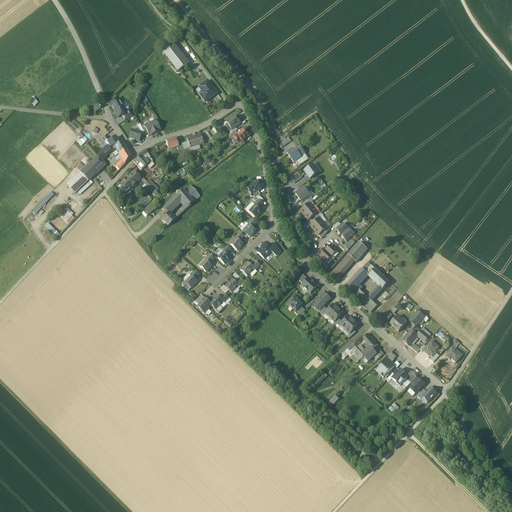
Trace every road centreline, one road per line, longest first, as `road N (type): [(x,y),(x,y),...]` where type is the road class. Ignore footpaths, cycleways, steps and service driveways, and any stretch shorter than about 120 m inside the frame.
road 1 (track): [(411,429),(392,429),(369,450),(242,341),(304,264)]
road 2 (residential): [(134,151),(240,106),(277,223)]
road 3 (residential): [(304,264),(446,391)]
road 4 (track): [(131,511),(0,380)]
road 5 (track): [(446,391),(334,511)]
road 6 (residential): [(53,0),(109,118)]
road 7 (unclassified): [(446,391),(487,474),(511,499)]
road 8 (track): [(446,391),(511,290)]
